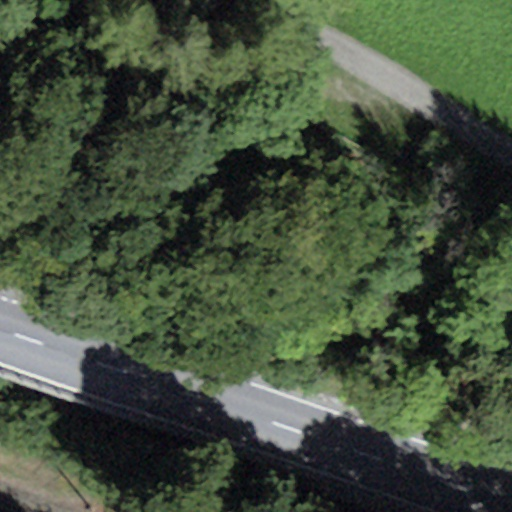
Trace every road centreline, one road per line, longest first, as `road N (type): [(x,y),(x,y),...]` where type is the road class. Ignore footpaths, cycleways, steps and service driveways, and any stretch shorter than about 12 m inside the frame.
road 1 (tertiary): [(485,511),(0,340)]
road 2 (track): [(511,150),(239,0)]
